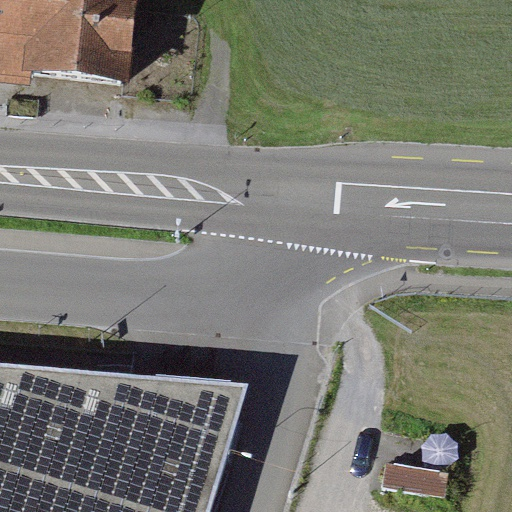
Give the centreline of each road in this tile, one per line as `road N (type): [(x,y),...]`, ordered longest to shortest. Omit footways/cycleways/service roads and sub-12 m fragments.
road 1 (unclassified): [(0,281),(173,294),(249,283),(292,235),(296,201)]
road 2 (primary): [(0,175),(296,201)]
road 3 (primary): [(296,201),(511,214)]
